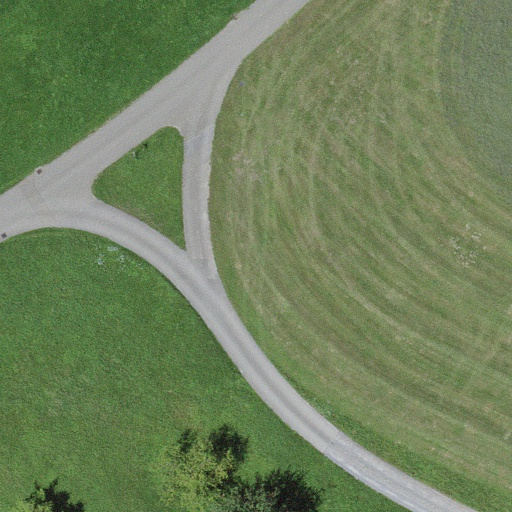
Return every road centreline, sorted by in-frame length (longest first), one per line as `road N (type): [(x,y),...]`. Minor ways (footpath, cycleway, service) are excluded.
road 1 (track): [(207,74),(194,175),(206,297),(279,402),(444,511)]
road 2 (unclassified): [(0,224),(207,74),(291,0)]
road 3 (track): [(206,297),(131,232),(41,199)]
